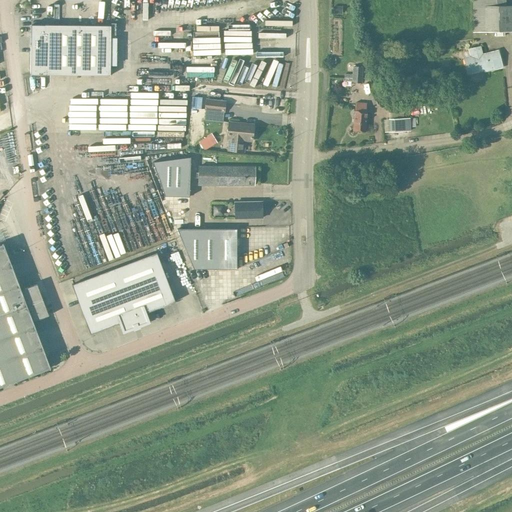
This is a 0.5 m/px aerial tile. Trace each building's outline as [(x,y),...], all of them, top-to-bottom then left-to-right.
[(511,5),(506,6),(505,0),(472,0),(473,32),(511,31),(511,5)] [(31,25),(30,75),(110,76),(110,26),(31,25)] [(481,55),(479,47),(471,49),(473,56),(464,58),(468,74),(484,70),(484,72),(503,67),(498,51),(481,55)] [(279,83),(290,83),(289,61),(279,62),(279,83)] [(362,83),(363,67),(353,66),(352,83),(362,83)] [(205,98),(204,111),(225,112),(226,100),(205,98)] [(356,102),(355,111),(354,111),(353,131),(365,132),(367,112),(366,112),(367,103),(356,102)] [(410,131),(410,118),(383,118),(383,131),(410,131)] [(245,141),(252,142),(253,125),(229,122),(228,139),(229,139),(228,150),(244,152),(245,141)] [(203,150),(213,144),(207,135),(197,141),(203,150)] [(12,137),(0,138),(0,177),(15,176),(12,137)] [(150,160),(164,197),(186,197),(187,155),(150,160)] [(199,166),(199,185),(254,186),(255,167),(199,166)] [(376,188),(376,180),(364,180),(364,188),(376,188)] [(234,202),(235,219),(262,219),(262,201),(234,202)] [(83,209),(91,234),(97,232),(88,207),(83,209)] [(237,229),(177,229),(193,269),(237,269),(237,229)] [(21,290),(17,279),(12,266),(3,244),(0,244),(0,315),(27,306),(21,290)] [(90,334),(121,323),(124,331),(148,322),(145,313),(175,302),(157,253),(72,285),(90,334)] [(25,289),(21,290),(27,306),(43,300),(37,284),(25,289)] [(43,300),(27,306),(33,322),(36,321),(49,316),(43,300)] [(0,387),(50,368),(33,322),(27,306),(0,315),(0,387)]
